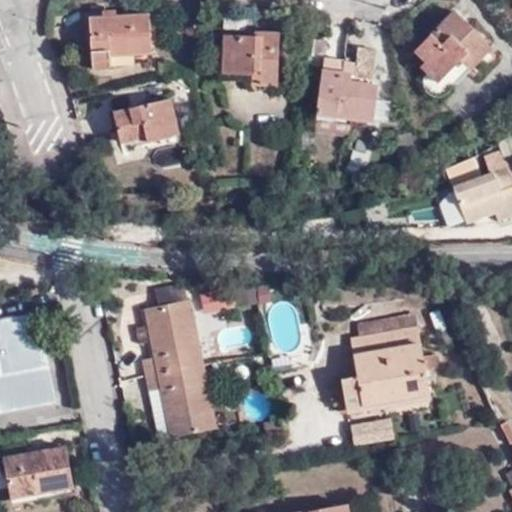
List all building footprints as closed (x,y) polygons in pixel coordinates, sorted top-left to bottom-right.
[(493,50),(454,13),(415,53),(426,64),(423,68),(440,86),(467,57),(477,66),(493,50)] [(111,74),(110,60),(153,58),(150,19),(92,23),(94,74),(111,74)] [(260,35),(260,39),(230,38),(228,74),(263,77),(263,85),(280,86),(283,36),(260,35)] [(349,73),(366,75),(370,45),(352,43),(349,73)] [(333,113),(368,117),(372,81),(337,77),(338,69),(320,67),(315,106),(333,109),(333,113)] [(183,138),(173,104),(117,119),(124,148),(150,142),(151,146),(183,138)] [(505,143),(499,147),(504,160),(510,158),(505,143)] [(511,157),(510,158),(504,160),(507,166),(454,187),(469,223),(496,213),(507,209),(511,217),(511,216),(511,157)] [(3,158),(0,166),(0,178),(13,185),(20,165),(3,158)] [(507,209),(496,213),(501,221),(511,217),(507,209)] [(147,363),(150,377),(209,365),(197,302),(151,311),(162,359),(147,363)] [(356,344),(414,332),(410,310),(352,323),(356,344)] [(137,314),(147,363),(162,359),(151,311),(137,314)] [(0,413),(58,403),(42,314),(6,321),(5,336),(0,333),(0,413)] [(426,395),(414,332),(356,344),(350,344),(356,377),(333,382),(339,412),(426,395)] [(209,365),(150,377),(153,394),(168,391),(178,438),(223,429),(209,365)] [(168,391),(153,394),(163,442),(178,438),(168,391)] [(393,418),(352,421),(354,443),(394,439),(393,418)] [(7,459),(69,448),(67,433),(6,443),(7,459)] [(76,492),(69,448),(7,459),(12,493),(39,489),(40,498),(76,492)] [(13,502),(40,498),(39,489),(12,493),(13,502)]
